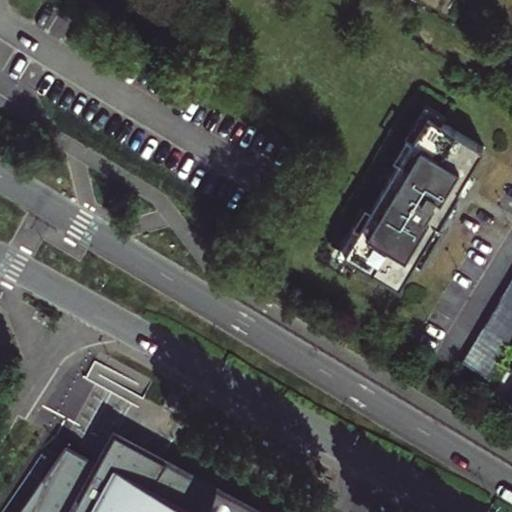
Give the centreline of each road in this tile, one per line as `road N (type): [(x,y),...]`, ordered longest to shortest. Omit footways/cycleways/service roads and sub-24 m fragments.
road 1 (secondary): [(511,488),(0,181)]
road 2 (secondary): [(0,260),(458,511)]
